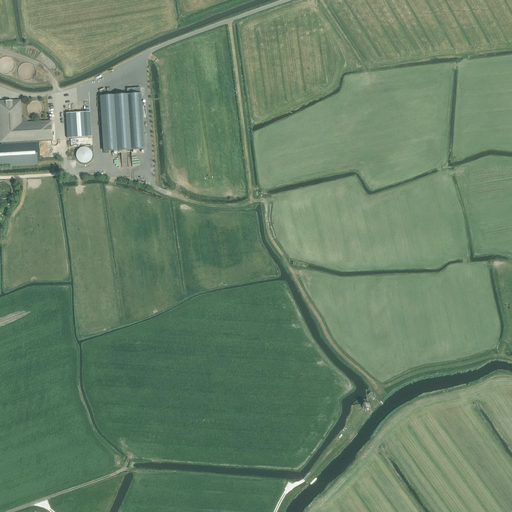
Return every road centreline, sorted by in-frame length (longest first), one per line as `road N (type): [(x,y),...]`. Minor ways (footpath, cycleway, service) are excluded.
road 1 (track): [(252,201),(267,203),(270,237),(336,348),(377,385),(492,355),(511,359)]
road 2 (track): [(56,91),(69,170),(128,176),(203,204),(252,201)]
road 3 (track): [(229,20),(79,85),(35,95),(0,85)]
road 4 (track): [(252,201),(229,20)]
road 5 (track): [(289,486),(122,470)]
road 6 (track): [(131,454),(122,470),(9,511)]
